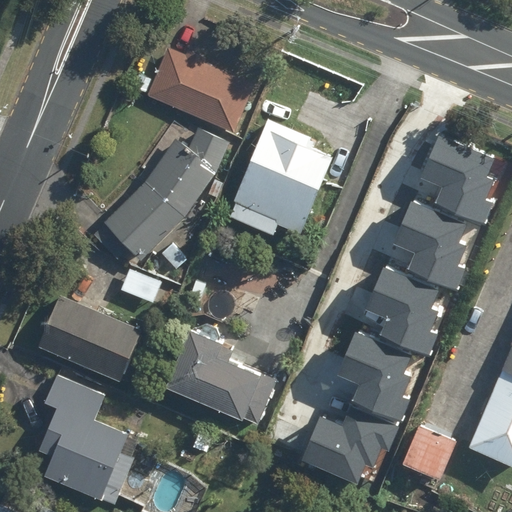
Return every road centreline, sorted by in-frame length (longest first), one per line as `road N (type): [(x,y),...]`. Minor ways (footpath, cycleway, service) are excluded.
road 1 (residential): [(90,0),(0,209)]
road 2 (tertiary): [(345,0),(511,70)]
